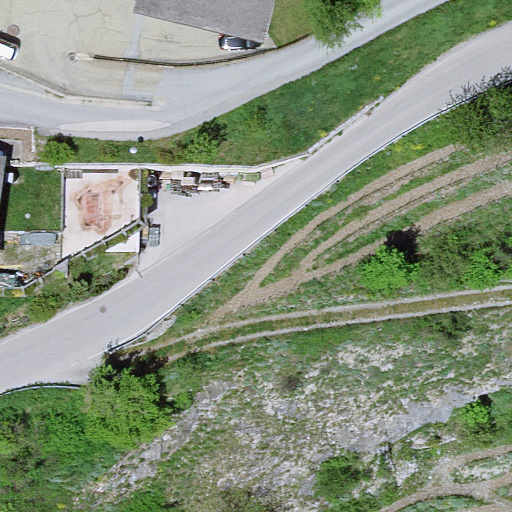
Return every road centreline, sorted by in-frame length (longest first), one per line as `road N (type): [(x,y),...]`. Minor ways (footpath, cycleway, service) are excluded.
road 1 (tertiary): [(0,366),(96,323),(429,89),(511,46)]
road 2 (track): [(17,359),(118,360),(217,329),(511,292)]
road 3 (residential): [(0,100),(68,115),(158,118),(197,108),(411,0)]
